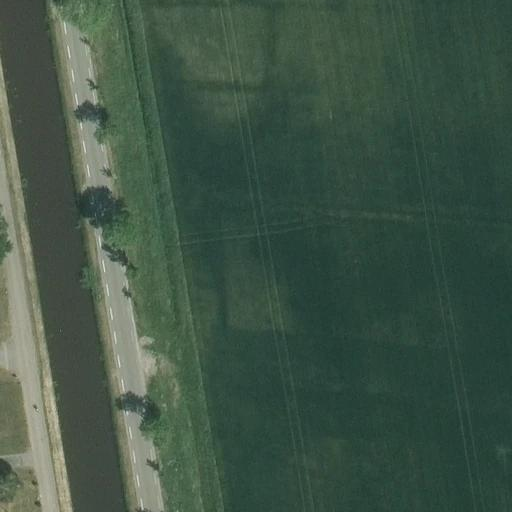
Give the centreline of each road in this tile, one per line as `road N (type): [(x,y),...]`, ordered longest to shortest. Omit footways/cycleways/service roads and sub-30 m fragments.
road 1 (tertiary): [(152,511),(69,0)]
road 2 (unclassified): [(48,511),(0,213)]
